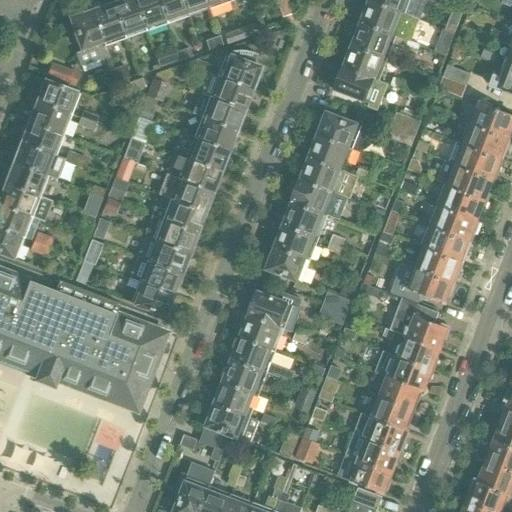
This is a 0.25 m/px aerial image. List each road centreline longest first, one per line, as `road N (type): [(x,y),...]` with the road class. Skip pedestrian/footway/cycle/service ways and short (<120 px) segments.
road 1 (residential): [(133,511),(326,0)]
road 2 (residential): [(511,263),(415,511)]
